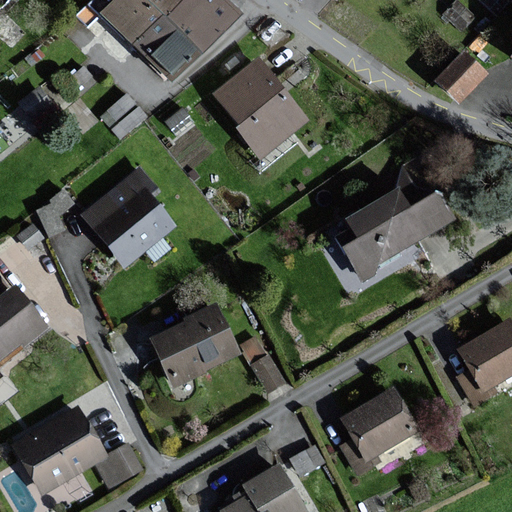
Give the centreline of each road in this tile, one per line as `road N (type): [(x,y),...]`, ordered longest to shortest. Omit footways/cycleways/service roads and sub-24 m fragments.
road 1 (residential): [(104,511),(511,270)]
road 2 (residential): [(269,0),(422,104),(511,134)]
